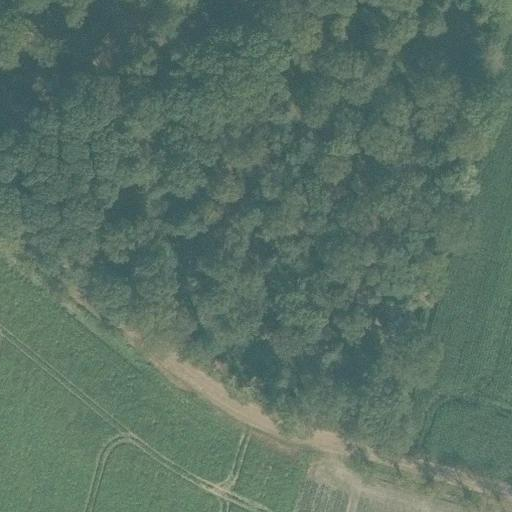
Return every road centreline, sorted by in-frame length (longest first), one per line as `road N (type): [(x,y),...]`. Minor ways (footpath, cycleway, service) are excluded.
road 1 (track): [(0,206),(156,353),(239,413),(330,451),(511,506)]
road 2 (track): [(156,353),(203,286),(334,42)]
